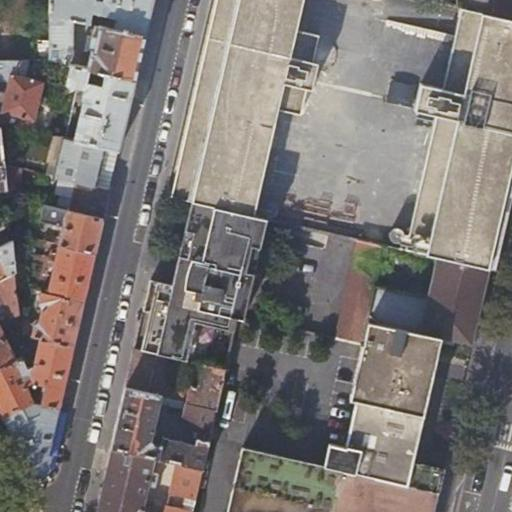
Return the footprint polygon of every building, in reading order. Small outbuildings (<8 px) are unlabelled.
[(49,0),(50,14),(74,19),(91,23),(94,12),(117,18),(115,28),(146,35),(154,0),(103,0),(103,1),(99,0),(49,0)] [(291,0),(215,0),(209,29),(170,198),(191,203),(240,213),(255,216),(279,109),(301,114),(307,88),(313,89),(319,61),(314,60),(321,34),(298,28),(300,18),(300,12),(299,8),(296,4),(291,0)] [(511,0),(459,0),(459,5),(461,6),(464,6),(511,16),(511,0)] [(511,16),(464,6),(461,6),(448,61),(510,76),(511,75),(511,16)] [(76,66),(74,19),(50,14),(50,18),(50,26),(49,60),(69,65),(76,66)] [(94,52),(90,69),(136,80),(142,51),(146,35),(115,28),(100,25),(97,37),(95,37),(92,52),(94,52)] [(38,26),(38,60),(49,60),(50,26),(38,26)] [(15,76),(19,59),(0,58),(0,81),(8,81),(1,112),(0,111),(0,122),(31,130),(33,121),(35,122),(44,83),(15,76)] [(84,99),(74,140),(105,147),(119,151),(136,80),(90,69),(76,66),(69,65),(65,85),(84,89),(81,98),(84,99)] [(437,115),(406,250),(437,257),(438,257),(460,262),(489,269),(511,169),(511,106),(508,104),(504,102),(420,83),(414,110),(437,115)] [(64,138),(54,177),(59,178),(69,180),(96,187),(105,147),(74,140),(67,138),(64,138)] [(65,204),(64,210),(103,220),(109,195),(110,190),(96,187),(69,180),(59,178),(55,194),(73,199),(71,205),(65,204)] [(61,238),(59,245),(62,246),(95,254),(103,220),(64,210),(55,208),(34,203),(31,219),(54,225),(53,229),(62,231),(61,238)] [(191,203),(184,232),(194,235),(188,261),(207,265),(208,262),(226,266),(225,269),(245,274),(251,249),(253,249),(260,218),(255,216),(240,213),(191,203)] [(253,249),(260,250),(267,219),(260,218),(253,249)] [(182,240),(178,258),(188,261),(194,235),(184,232),(182,240)] [(59,245),(61,238),(46,234),(45,242),(59,245)] [(0,279),(16,272),(15,271),(14,254),(14,253),(13,249),(13,240),(0,245),(0,279)] [(358,240),(347,293),(372,299),(376,282),(376,280),(381,258),(384,245),(358,240)] [(59,245),(48,294),(84,302),(94,260),(95,254),(62,246),(59,245)] [(406,250),(384,245),(381,258),(376,280),(376,282),(372,299),(368,321),(375,323),(406,330),(471,344),(489,269),(460,262),(438,257),(437,257),(406,250)] [(251,249),(245,274),(254,276),(255,272),(248,271),(253,249),(251,249)] [(260,250),(253,249),(248,271),(255,272),(256,267),(260,250)] [(25,252),(14,253),(14,254),(15,271),(16,272),(18,286),(29,285),(25,252)] [(178,258),(172,286),(176,287),(178,279),(202,285),(202,284),(250,295),(254,276),(245,274),(225,269),(226,266),(208,262),(207,265),(188,261),(178,258)] [(0,314),(0,322),(21,313),(18,286),(16,272),(0,279),(0,302),(5,314),(2,315),(0,314)] [(151,313),(142,349),(187,360),(203,363),(226,369),(231,346),(239,315),(245,317),(250,295),(202,284),(202,285),(178,279),(176,287),(172,286),(158,283),(151,313)] [(151,313),(158,283),(151,281),(143,312),(151,313)] [(34,325),(32,336),(74,347),(79,323),(84,302),(48,294),(41,292),(39,303),(42,309),(38,323),(34,325)] [(347,293),(338,338),(363,343),(368,321),(372,299),(347,293)] [(398,367),(406,330),(375,323),(347,446),(330,443),(325,467),(243,448),(227,511),(432,511),(443,468),(413,462),(432,374),(398,367)] [(0,367),(15,361),(0,329),(0,367)] [(27,366),(22,357),(15,361),(0,367),(0,403),(31,469),(47,467),(74,347),(32,336),(24,334),(25,343),(38,346),(34,365),(31,366),(27,366)] [(192,363),(203,365),(203,363),(187,360),(142,349),(135,348),(126,388),(162,398),(177,401),(179,392),(172,390),(177,367),(190,370),(192,363)] [(191,386),(187,404),(216,411),(226,369),(203,363),(203,365),(197,387),(191,386)] [(162,398),(126,388),(112,447),(149,456),(156,457),(184,463),(203,467),(209,440),(216,411),(187,404),(177,401),(162,398)] [(143,510),(156,457),(149,456),(112,447),(98,507),(96,511),(147,511),(148,511),(143,510)] [(184,463),(172,511),(192,511),(202,471),(203,467),(184,463)]
